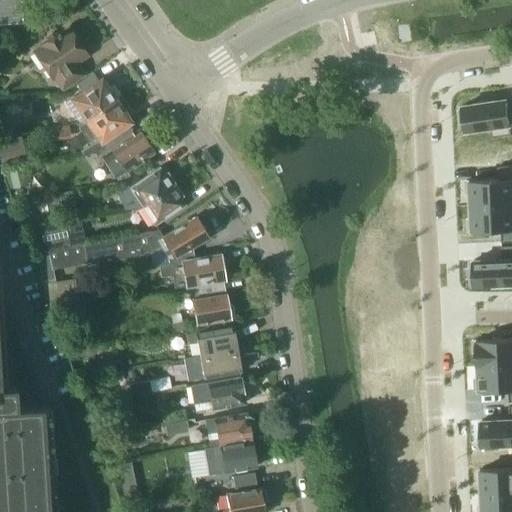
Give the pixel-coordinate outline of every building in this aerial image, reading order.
[(0,0),(0,23),(22,22),(20,0),(0,0)] [(45,37),(44,42),(39,45),(39,46),(32,51),(51,79),(53,77),(61,89),(82,74),(75,63),(87,55),(67,27),(61,31),(60,31),(55,35),(50,34),(45,37)] [(104,88),(99,81),(98,81),(92,72),(67,90),(78,106),(70,111),(78,124),(86,119),(116,98),(108,85),(104,88)] [(127,121),(122,113),(125,111),(116,98),(86,119),(78,124),(91,144),(80,151),(82,155),(101,152),(109,146),(103,137),(127,121)] [(460,110),(457,111),(459,125),(462,124),(463,133),(490,129),(491,138),(511,134),(511,108),(509,109),(507,99),(459,106),(460,110)] [(0,135),(5,164),(26,160),(24,150),(15,151),(13,142),(25,140),(23,131),(0,135)] [(112,150),(102,157),(115,177),(125,170),(152,152),(151,150),(152,146),(149,141),(144,140),(139,132),(112,150)] [(468,181),(464,181),(465,193),(469,193),(469,206),(511,204),(511,166),(498,167),(498,179),(468,181)] [(128,187),(141,205),(174,183),(165,171),(162,173),(158,167),(128,187)] [(174,183),(141,205),(153,224),(183,204),(179,198),(182,195),(174,183)] [(22,213),(57,207),(54,195),(20,201),(22,213)] [(470,219),(466,219),(467,231),(470,231),(500,230),(501,242),(511,241),(511,204),(469,206),(470,219)] [(191,247),(208,237),(207,236),(208,231),(205,226),(200,225),(196,216),(162,236),(158,229),(155,231),(143,233),(121,237),(81,244),(48,251),(51,268),(85,262),(85,264),(97,262),(138,254),(139,255),(153,252),(160,248),(166,257),(191,247)] [(73,229),(71,220),(43,226),(45,235),(41,235),(44,252),(48,251),(81,244),(78,233),(66,236),(65,230),(73,229)] [(502,259),(472,260),(473,287),(511,285),(511,245),(501,246),(502,259)] [(193,259),(191,247),(166,257),(169,270),(173,270),(176,286),(222,279),(218,255),(193,259)] [(191,299),(196,325),(229,319),(232,314),(231,304),(226,301),(222,281),(197,285),(198,293),(208,292),(209,295),(191,299)] [(0,511),(55,511),(54,490),(54,487),(45,488),(44,472),(53,471),(51,447),(51,444),(43,445),(42,429),(50,428),(49,404),(40,405),(0,287),(0,511)] [(238,347),(237,338),(232,335),(230,326),(167,337),(168,343),(187,340),(188,343),(197,341),(199,355),(238,347)] [(511,338),(472,341),(472,353),(476,352),(477,366),(511,363),(511,338)] [(238,347),(199,355),(203,377),(239,371),(237,362),(240,358),(238,347)] [(478,379),(474,379),(474,391),(493,390),(508,389),(508,402),(511,401),(511,363),(477,366),(478,379)] [(133,367),(112,372),(115,387),(137,383),(133,367)] [(240,377),(189,385),(192,402),(210,399),(211,408),(244,402),(242,391),(244,388),(243,382),(240,379),(240,377)] [(509,419),(480,421),(481,447),(485,447),(485,451),(499,450),(499,446),(511,445),(511,406),(509,407),(509,419)] [(246,412),(205,419),(210,445),(250,438),(250,435),(252,431),(251,425),(248,423),(246,412)] [(186,426),(185,420),(163,424),(164,430),(186,426)] [(250,439),(203,448),(208,474),(255,466),(254,463),(257,460),(256,453),(252,450),(250,439)] [(511,468),(479,470),(480,495),(511,493),(511,468)] [(255,486),(252,473),(232,476),(232,478),(208,482),(210,492),(218,491),(218,492),(234,489),(234,490),(255,486)] [(225,493),(228,511),(262,511),(261,501),(265,501),(263,489),(259,490),(259,487),(225,493)] [(511,511),(511,493),(480,495),(481,511),(511,511)]
